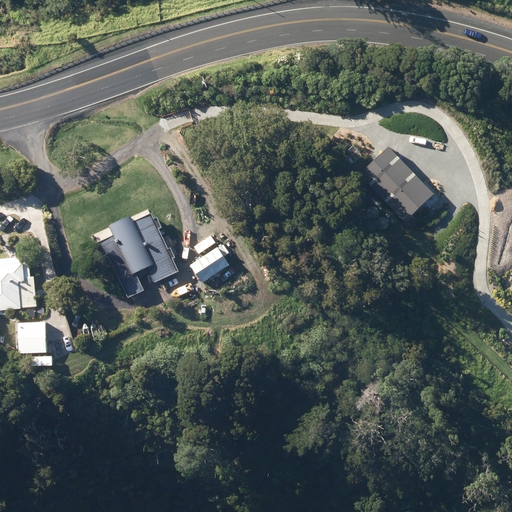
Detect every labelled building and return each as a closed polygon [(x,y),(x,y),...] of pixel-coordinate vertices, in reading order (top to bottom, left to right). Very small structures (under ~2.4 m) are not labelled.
[(174,258),(177,257),(173,248),(170,249),(161,229),(163,227),(159,217),(155,219),(153,214),(136,222),(133,217),(112,226),(116,236),(96,245),(104,263),(112,259),(130,298),(146,290),(140,278),(152,273),(157,283),(181,272),(174,258)] [(212,235),(194,247),(200,255),(218,243),(212,235)] [(218,247),(191,264),(204,283),(230,265),(218,247)] [(0,259),(0,310),(5,310),(5,315),(11,315),(11,310),(22,309),(20,282),(26,281),(24,262),(22,263),(22,258),(0,259)] [(191,283),(177,290),(181,298),(195,291),(191,283)] [(48,352),(47,323),(20,324),(21,353),(48,352)]
